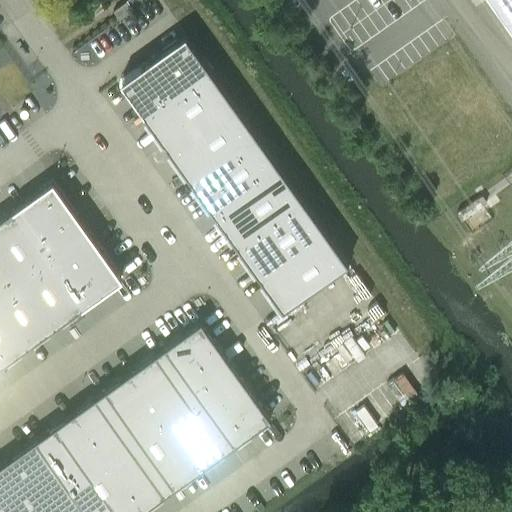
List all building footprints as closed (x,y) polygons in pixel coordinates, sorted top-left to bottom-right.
[(125,0),(112,9),(119,18),(132,9),(125,0)] [(511,0),(488,0),(511,34),(511,0)] [(163,140),(169,148),(186,172),(192,180),(210,205),(215,213),(233,237),(239,245),(256,270),(262,278),(279,302),(282,306),(324,276),(339,266),(347,260),(185,32),(184,32),(150,57),(149,56),(144,60),(144,61),(140,64),(120,79),(140,107),(146,115),(163,140)] [(0,363),(123,274),(53,177),(0,214),(0,363)] [(383,310),(318,356),(369,428),(395,409),(407,426),(446,398),(383,310)] [(176,336),(166,343),(159,348),(153,352),(138,362),(127,371),(120,375),(111,382),(99,391),(93,395),(83,402),(71,410),(65,415),(55,422),(44,430),(37,435),(23,445),(0,461),(0,511),(135,511),(141,508),(153,500),(163,493),(169,488),(181,480),(190,473),(196,468),(208,460),(223,450),(229,445),(236,440),(246,433),(270,416),(256,396),(254,394),(247,384),(242,377),(226,355),(219,345),(214,338),(200,318),(176,336)]
